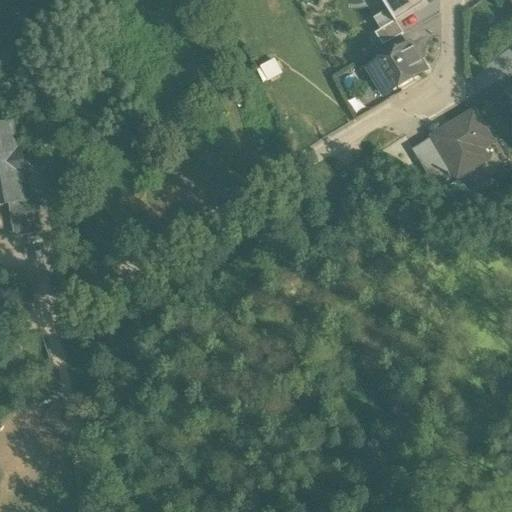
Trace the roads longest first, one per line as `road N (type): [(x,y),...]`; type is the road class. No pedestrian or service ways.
road 1 (residential): [(452,0),(447,75),(64,315)]
road 2 (track): [(82,213),(57,0)]
road 3 (track): [(96,511),(64,315)]
